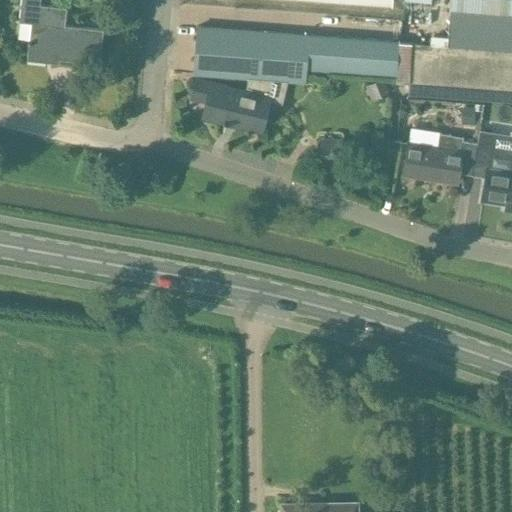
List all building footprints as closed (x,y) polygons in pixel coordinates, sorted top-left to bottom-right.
[(41,0),(22,0),(20,21),(31,22),(27,60),(47,62),(47,58),(100,64),(104,29),(65,25),(67,8),(41,5),(41,0)] [(400,41),(398,74),(396,74),(395,81),(409,82),(511,89),(511,12),(450,7),(448,36),(430,35),(430,43),(412,42),(412,43),(400,41)] [(398,74),(400,41),(398,41),(398,40),(389,39),(310,34),(197,26),(194,73),(249,78),(306,82),(307,68),(386,74),(396,74),(398,74)] [(274,80),(249,78),(246,92),(226,87),(227,85),(198,79),(193,97),(207,100),(203,114),(262,129),(274,80)] [(461,108),(461,125),(474,125),(474,108),(461,108)] [(408,142),(403,174),(421,176),(421,174),(457,180),(458,172),(472,175),(478,143),(463,141),(461,150),(449,148),(451,135),(439,133),(437,146),(408,142)] [(343,138),(320,138),(319,165),(341,165),(343,138)] [(511,148),(491,145),(491,144),(478,142),(478,143),(472,175),(486,178),(483,199),(505,202),(504,209),(511,209),(511,148)] [(354,511),(354,498),(281,499),(280,511),(354,511)]
